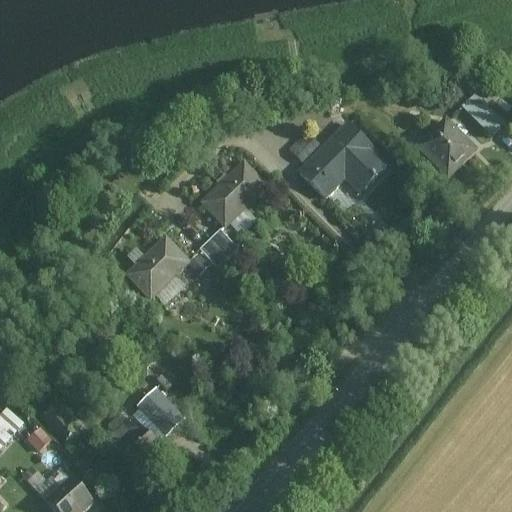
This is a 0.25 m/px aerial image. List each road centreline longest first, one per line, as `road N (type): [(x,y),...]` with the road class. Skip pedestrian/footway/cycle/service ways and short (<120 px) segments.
road 1 (tertiary): [(511,213),(248,511)]
road 2 (unknown): [(305,85),(511,26)]
